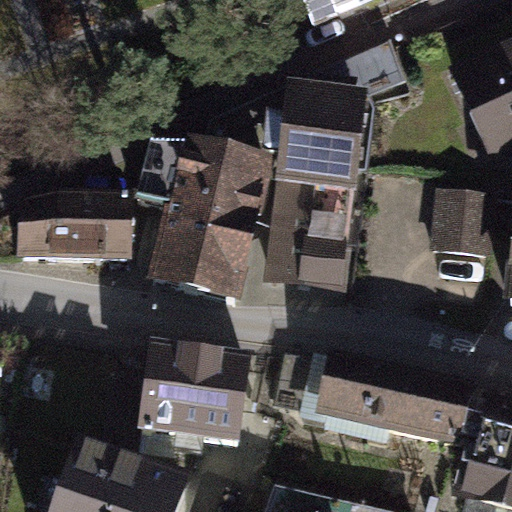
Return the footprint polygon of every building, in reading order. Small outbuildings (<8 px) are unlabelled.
[(409,0),(299,0),(314,40),(409,0)] [(511,182),(511,57),(462,79),(508,184),(511,182)] [(303,224),(297,301),(354,305),(360,227),(375,228),(383,115),(294,108),(286,222),(303,224)] [(279,189),(185,167),(158,287),(251,309),(279,189)] [(511,211),(446,204),(440,255),(511,263),(511,211)] [(132,272),(131,214),(23,216),(24,273),(132,272)] [(237,453),(247,372),(157,360),(154,384),(121,380),(113,438),(237,453)] [(327,370),(310,439),(458,473),(474,404),(327,370)] [(467,511),(511,511),(511,427),(493,422),(467,511)] [(187,511),(193,497),(80,456),(59,511),(187,511)] [(340,511),(382,511),(345,500),(340,511)]
